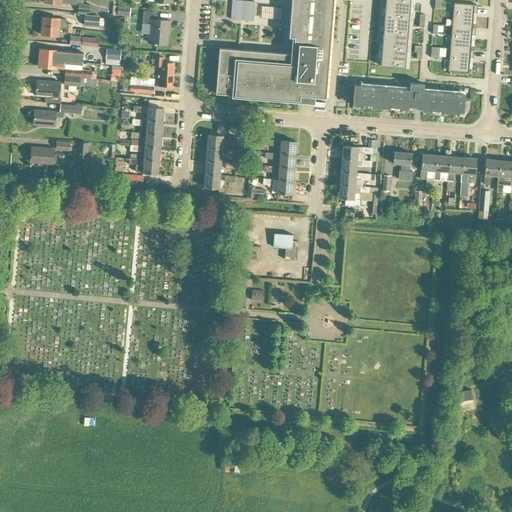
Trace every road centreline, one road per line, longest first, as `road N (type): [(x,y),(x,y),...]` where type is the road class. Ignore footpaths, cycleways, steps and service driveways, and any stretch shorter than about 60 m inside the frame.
road 1 (residential): [(488,134),(322,120)]
road 2 (residential): [(322,120),(187,109)]
road 3 (residential): [(488,134),(497,0)]
